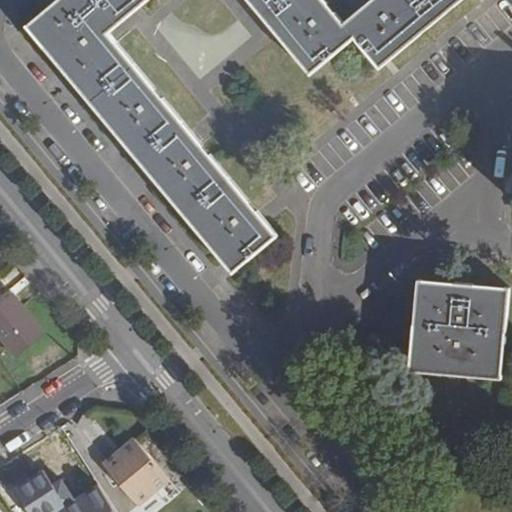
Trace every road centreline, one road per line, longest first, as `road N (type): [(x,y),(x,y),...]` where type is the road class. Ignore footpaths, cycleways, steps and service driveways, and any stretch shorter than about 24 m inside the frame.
road 1 (residential): [(266,372),(0,49)]
road 2 (tertiary): [(270,511),(133,352)]
road 3 (tertiary): [(133,352),(0,190)]
road 4 (residential): [(0,438),(133,352)]
